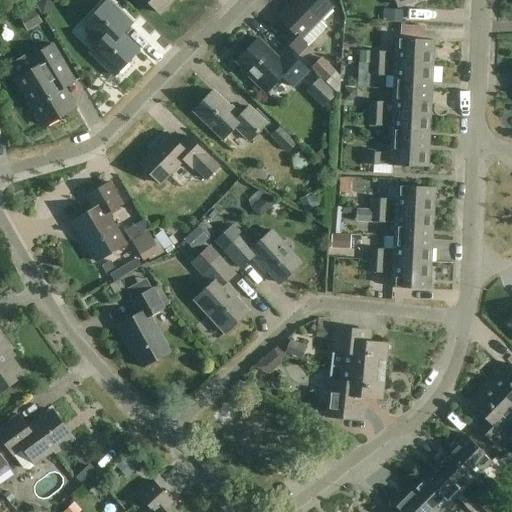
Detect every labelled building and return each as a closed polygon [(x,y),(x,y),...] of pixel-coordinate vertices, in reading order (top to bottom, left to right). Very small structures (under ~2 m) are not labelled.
[(144,0),(158,14),(172,0),(178,0),(181,2),(182,0),(144,0)] [(298,57),(307,47),(323,30),(316,23),(330,9),(320,0),(296,0),(277,20),(287,29),(278,38),(298,57)] [(106,3),(82,28),(99,44),(90,54),(113,78),(137,53),(119,34),(129,24),(106,3)] [(19,16),(24,25),(38,17),(33,8),(19,16)] [(403,10),(383,9),(382,21),(402,22),(403,10)] [(371,62),(432,65),(433,39),(395,37),(395,52),(372,51),(371,62)] [(258,39),(234,64),(247,76),(246,78),(265,96),(282,78),(292,88),(308,72),(287,51),(276,62),(269,54),(271,52),(258,39)] [(52,45),(30,58),(37,69),(17,80),(43,126),(73,109),(53,74),(64,67),(52,45)] [(359,61),(371,62),(372,51),(359,50),(359,61)] [(311,67),(325,82),(335,72),(336,71),(322,56),(311,67)] [(358,73),(370,74),(371,62),(359,61),(358,73)] [(393,88),(431,90),(432,65),(371,62),(370,74),(393,75),(393,88)] [(323,108),(336,94),(319,78),(306,91),(323,108)] [(369,112),(430,115),(431,90),(393,88),(392,102),(369,101),(369,112)] [(204,124),(222,141),(233,130),(235,128),(249,142),(267,123),(250,106),(237,120),(210,94),(192,112),(204,124)] [(390,138),(429,140),(430,115),(369,112),(368,125),(391,126),(390,138)] [(297,143),(280,126),(271,135),(288,152),(297,143)] [(157,186),(181,162),(184,159),(207,181),(220,167),(188,136),(178,147),(166,134),(153,147),(155,148),(137,166),(157,186)] [(429,140),(390,138),(390,152),(367,151),(367,163),(373,164),(392,164),(427,166),(429,140)] [(391,174),(392,164),(373,164),(373,173),(391,174)] [(109,184),(86,198),(93,210),(70,225),(75,234),(77,232),(95,262),(126,243),(108,213),(121,205),(109,184)] [(372,197),(371,209),(433,212),(434,186),(396,185),(395,198),(372,197)] [(305,213),(319,205),(312,192),(298,200),(305,213)] [(359,208),(369,208),(369,198),(359,197),(359,208)] [(394,235),(432,237),(433,212),(363,208),(362,221),(371,221),(394,222),(394,235)] [(141,235),(132,240),(143,261),(149,258),(151,260),(165,253),(155,238),(153,239),(148,230),(150,229),(145,219),(135,224),(141,235)] [(218,234),(205,219),(199,224),(211,240),(218,234)] [(255,246),(234,224),(214,242),(238,269),(250,258),(257,266),(259,264),(277,284),(300,263),(271,231),(255,246)] [(174,245),(163,230),(155,235),(166,251),(174,245)] [(331,248),(350,249),(351,235),(331,234),(331,248)] [(370,259),(430,262),(432,237),(394,235),(393,248),(370,247),(370,259)] [(461,266),(462,241),(438,240),(438,265),(461,266)] [(233,275),(217,257),(208,248),(192,263),(211,283),(192,301),(223,333),(247,311),(222,285),(233,275)] [(112,282),(141,265),(137,258),(116,270),(111,261),(102,266),(112,282)] [(430,262),(370,259),(369,271),(392,271),(391,287),(429,288),(430,262)] [(334,260),(333,277),(358,279),(360,262),(334,260)] [(151,286),(129,298),(137,314),(131,318),(115,326),(125,344),(127,342),(140,366),(168,351),(147,314),(161,306),(151,286)] [(342,366),(383,371),(386,343),(360,340),(361,329),(334,326),(331,352),(343,353),(342,366)] [(0,390),(21,376),(4,353),(8,350),(0,339),(0,390)] [(307,346),(291,339),(285,352),(302,359),(307,346)] [(485,382),(511,408),(511,370),(505,364),(496,374),(495,372),(485,382)] [(330,365),(326,403),(324,416),(361,420),(363,396),(380,398),(383,371),(342,366),(330,365)] [(511,421),(511,408),(485,382),(478,389),(479,391),(469,401),(484,416),(476,425),(498,446),(509,435),(504,430),(511,421)] [(17,414),(0,427),(0,437),(13,454),(20,448),(32,464),(51,450),(55,454),(74,440),(51,411),(29,428),(17,414)] [(447,452),(498,505),(499,504),(490,495),(499,487),(483,470),(493,460),(466,433),(447,452)] [(116,466),(126,478),(135,470),(137,473),(147,462),(135,449),(116,466)] [(511,456),(506,451),(501,457),(508,462),(511,457),(511,456)] [(428,470),(455,497),(466,487),(482,503),(480,504),(487,511),(491,511),(498,505),(447,452),(428,470)] [(455,497),(428,470),(410,487),(434,511),(452,511),(447,506),(455,497)] [(59,496),(68,483),(56,475),(47,488),(59,496)] [(142,511),(162,511),(161,511),(172,501),(153,480),(137,495),(148,507),(142,511)] [(434,511),(410,487),(392,505),(399,511),(434,511)] [(68,511),(86,511),(76,502),(68,511)]
